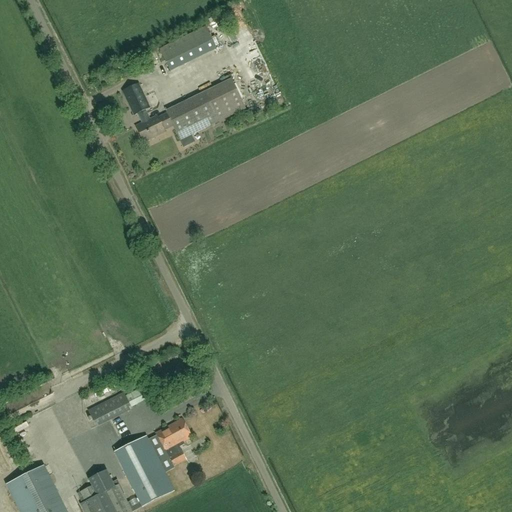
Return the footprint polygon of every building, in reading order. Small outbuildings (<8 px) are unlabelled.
[(207,28),(170,45),(180,67),(217,49),(207,28)] [(170,45),(161,50),(171,71),(180,67),(170,45)] [(150,109),(145,98),(139,85),(125,91),(135,115),(136,115),(141,125),(136,127),(144,143),(165,133),(165,131),(174,126),(181,141),(245,109),(231,80),(167,111),(167,113),(158,118),(157,116),(149,120),(146,114),(145,111),(150,109)] [(148,399),(143,388),(126,396),(125,393),(89,412),(97,427),(133,409),(132,407),(148,399)] [(7,414),(26,404),(21,395),(2,406),(7,414)] [(174,467),(186,460),(179,447),(185,444),(184,443),(192,438),(182,419),(155,434),(157,436),(147,441),(145,438),(114,455),(143,509),(175,492),(164,473),(175,468),(174,467)] [(67,511),(44,466),(7,485),(20,511),(67,511)] [(132,511),(123,495),(125,494),(117,480),(112,483),(106,471),(88,480),(91,487),(78,493),(83,504),(81,505),(84,511),(132,511)]
